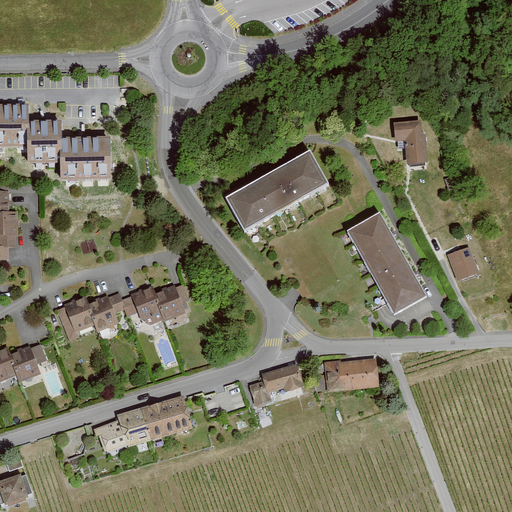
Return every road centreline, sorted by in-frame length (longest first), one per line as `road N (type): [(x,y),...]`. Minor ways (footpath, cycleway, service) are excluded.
road 1 (unclassified): [(294,349),(0,444)]
road 2 (unclassified): [(176,85),(177,182),(281,317),(294,349)]
road 3 (tertiary): [(218,61),(307,46),(388,0)]
road 4 (residential): [(391,346),(451,511)]
road 5 (residential): [(159,61),(0,64)]
road 6 (unclassified): [(511,340),(391,346)]
